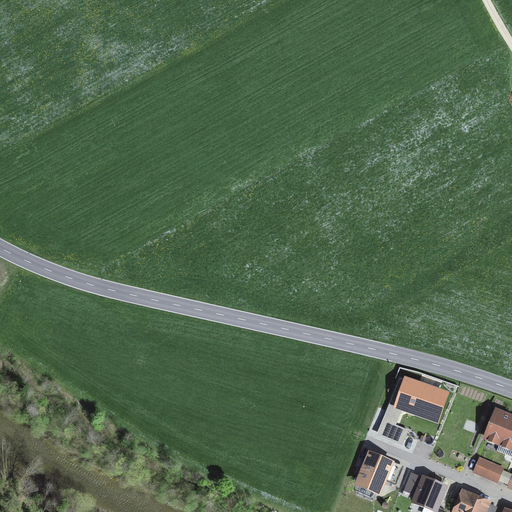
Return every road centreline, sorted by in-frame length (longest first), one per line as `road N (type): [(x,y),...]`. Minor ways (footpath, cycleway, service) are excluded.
road 1 (secondary): [(511,390),(80,281),(0,248)]
road 2 (residential): [(365,438),(511,499)]
